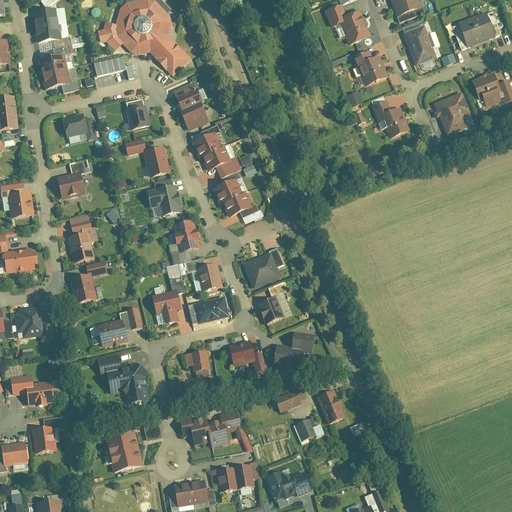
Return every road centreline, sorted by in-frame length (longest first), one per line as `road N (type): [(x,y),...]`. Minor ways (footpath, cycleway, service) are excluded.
road 1 (residential): [(297,217),(419,511)]
road 2 (residential): [(35,111),(157,90),(218,248)]
road 3 (residential): [(218,248),(243,320),(160,346),(152,356),(173,460)]
road 4 (residential): [(208,0),(297,217)]
road 5 (residential): [(35,111),(57,276),(45,293),(0,299)]
road 6 (residential): [(297,217),(438,153),(410,87)]
